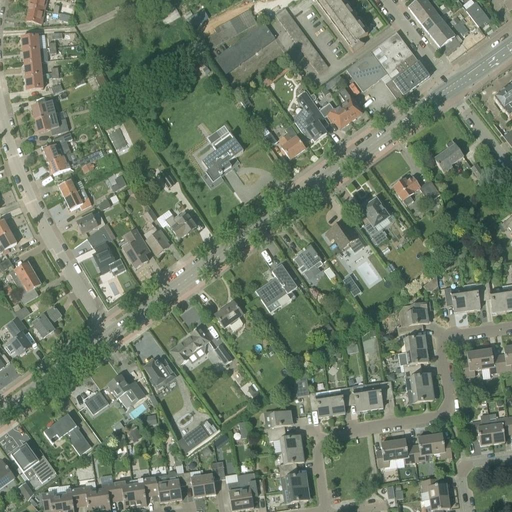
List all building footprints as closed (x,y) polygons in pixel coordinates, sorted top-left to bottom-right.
[(31,0),(29,8),(45,12),(47,0),(31,0)] [(322,8),(333,0),(316,0),(322,8)] [(328,16),(344,5),(340,0),(333,0),(322,8),(328,16)] [(415,18),(435,3),(437,1),(436,0),(420,0),(408,9),(415,18)] [(474,6),(470,2),(463,8),(479,28),(488,21),(476,5),(474,6)] [(441,12),(435,3),(415,18),(422,27),(441,12)] [(334,24),(350,13),(344,5),(328,16),(334,24)] [(42,26),(45,12),(29,8),(26,22),(42,26)] [(165,27),(179,19),(173,9),(159,17),(165,27)] [(428,35),(444,24),(443,23),(443,24),(440,19),(448,12),(446,9),(441,12),(422,27),(428,35)] [(279,22),(289,15),(285,10),(276,17),(279,22)] [(208,19),(203,11),(187,20),(191,29),(208,19)] [(205,53),(257,25),(249,11),(214,30),(216,34),(200,43),(205,53)] [(340,32),(356,21),(350,13),(334,24),(340,32)] [(70,24),(72,18),(61,15),(60,22),(70,24)] [(283,27),(292,20),(289,15),(279,22),(283,27)] [(286,32),(296,25),(292,20),(283,27),(286,32)] [(346,40),(362,29),(356,21),(340,32),(346,40)] [(434,42),(456,25),(453,21),(446,27),(444,24),(428,35),(434,42)] [(456,25),(434,42),(446,57),(460,46),(459,45),(462,43),(456,35),(460,33),(463,37),(468,33),(463,26),(460,22),(456,25)] [(290,37),(299,30),(296,25),(286,32),(290,37)] [(227,77),(275,41),(264,26),(215,61),(227,77)] [(352,48),(361,42),(368,37),(362,29),(346,40),(352,48)] [(293,41),(303,34),(299,30),(290,37),(293,41)] [(297,46),(306,39),(303,34),(293,41),(297,46)] [(429,79),(396,35),(341,76),(343,79),(349,75),(363,94),(387,76),(391,82),(385,86),(394,99),(401,94),(404,98),(429,79)] [(23,52),(39,50),(38,37),(22,39),(23,52)] [(300,51),(310,44),(306,39),(297,46),(300,51)] [(352,48),(349,49),(353,54),(364,46),(361,42),(352,48)] [(304,56),(314,49),(310,44),(300,51),(304,56)] [(308,61),(317,54),(314,49),(304,56),(308,61)] [(24,65),(41,63),(39,50),(23,52),(24,65)] [(169,51),(156,58),(160,66),(173,58),(169,51)] [(311,65),(321,58),(317,54),(308,61),(311,65)] [(315,70),(324,63),(321,58),(311,65),(315,70)] [(25,78),(42,77),(41,71),(41,63),(24,65),(25,78)] [(324,63),(315,70),(318,75),(328,68),(324,63)] [(101,91),(109,87),(102,76),(95,79),(101,91)] [(42,77),(25,78),(27,91),(43,90),(42,77)] [(53,96),(63,92),(61,85),(50,90),(53,96)] [(508,118),(511,115),(511,86),(494,100),(503,113),(504,113),(508,118)] [(109,87),(101,91),(102,92),(107,102),(109,102),(110,104),(116,100),(109,87)] [(340,110),(350,124),(362,116),(357,109),(345,91),(339,96),(346,105),(340,110)] [(309,99),(309,98),(306,94),(298,100),(308,115),(295,124),(302,135),(304,137),(306,139),(308,141),(311,141),(311,142),(312,141),(314,144),(326,135),(317,124),(323,119),(319,113),(312,103),(309,99)] [(241,104),(245,110),(251,106),(247,100),(241,104)] [(44,105),(32,108),(35,122),(56,116),(57,115),(54,102),(44,105)] [(112,110),(120,106),(117,102),(110,106),(112,110)] [(350,124),(340,110),(335,113),(330,105),(319,113),(323,119),(324,119),(324,120),(329,117),(330,116),(335,124),(336,124),(340,131),(350,124)] [(56,116),(35,122),(39,135),(50,132),(52,137),(69,133),(66,120),(60,122),(58,115),(57,115),(56,116)] [(290,162),(305,151),(297,139),(298,138),(291,128),(285,132),(288,136),(279,143),(283,149),(282,150),(290,162)] [(511,149),(511,131),(503,138),(511,149)] [(271,148),(277,143),(270,134),(264,138),(271,148)] [(49,164),(60,160),(70,155),(65,144),(72,141),(70,135),(53,142),(55,148),(43,152),(49,164)] [(234,159),(243,153),(230,136),(213,148),(217,153),(202,164),(208,172),(206,173),(213,183),(231,170),(231,169),(231,168),(228,163),(234,159)] [(443,175),(452,169),(451,167),(464,158),(452,142),(446,146),(449,150),(434,161),(443,175)] [(70,155),(60,160),(49,164),(54,177),(71,170),(68,165),(78,161),(75,154),(70,155)] [(82,168),(91,165),(96,162),(93,155),(87,157),(79,161),(82,168)] [(91,165),(82,168),(85,175),(94,171),(91,165)] [(481,184),(487,180),(477,165),(471,169),(481,184)] [(169,190),(174,186),(165,172),(159,176),(169,190)] [(65,201),(79,194),(76,186),(74,184),(71,178),(66,181),(67,184),(59,188),(65,201)] [(114,194),(126,186),(121,178),(114,182),(117,186),(111,189),(114,194)] [(413,193),(419,189),(412,179),(407,183),(405,181),(393,189),(403,202),(410,197),(414,194),(413,193)] [(421,191),(420,191),(429,204),(441,196),(432,183),(421,191)] [(79,194),(65,201),(71,212),(80,208),(81,211),(91,206),(84,191),(79,194)] [(101,212),(111,208),(107,201),(99,207),(101,212)] [(379,205),(376,201),(362,212),(374,229),(388,219),(386,215),(388,214),(381,204),(379,205)] [(151,225),(156,221),(150,212),(145,216),(151,225)] [(83,236),(97,228),(94,222),(101,219),(98,213),(77,224),(83,236)] [(175,219),(173,216),(165,220),(169,225),(179,240),(196,229),(187,215),(182,219),(180,215),(175,219)] [(511,232),(511,217),(500,226),(505,232),(509,228),(511,232)] [(0,239),(10,234),(4,222),(0,223),(0,239)] [(342,225),(326,236),(330,242),(333,240),(341,252),(347,248),(352,254),(365,244),(355,231),(349,235),(349,234),(349,233),(347,230),(346,230),(342,225)] [(117,268),(105,245),(112,241),(103,228),(87,240),(92,251),(95,249),(98,254),(93,257),(102,276),(110,272),(117,268)] [(159,234),(155,229),(145,237),(148,242),(158,256),(168,249),(165,245),(167,244),(160,234),(159,234)] [(135,271),(148,263),(144,257),(150,253),(145,245),(137,231),(131,235),(125,238),(129,243),(131,248),(124,252),(135,271)] [(10,234),(0,239),(0,248),(2,252),(5,256),(10,253),(8,250),(17,245),(10,234)] [(377,247),(383,243),(377,234),(371,238),(377,247)] [(440,257),(453,248),(447,240),(439,246),(439,247),(435,250),(440,257)] [(323,266),(310,249),(293,261),(294,262),(295,261),(309,280),(319,273),(317,270),(323,266)] [(0,270),(2,273),(12,267),(8,260),(0,264),(0,270)] [(16,286),(35,276),(28,264),(9,275),(16,286)] [(395,270),(391,265),(386,268),(390,274),(395,270)] [(287,297),(296,290),(281,268),(272,275),(275,280),(255,294),(265,308),(285,295),(287,297)] [(336,277),(333,273),(327,277),(330,281),(336,277)] [(35,276),(16,286),(22,296),(20,298),(24,305),(38,296),(34,290),(41,286),(35,276)] [(431,291),(438,286),(436,278),(425,287),(427,291),(431,291)] [(505,313),(503,293),(490,295),(488,284),(482,285),(484,299),(490,298),(492,315),(505,313)] [(478,300),(484,299),(482,285),(475,286),(476,291),(464,293),(467,313),(480,311),(478,300)] [(350,292),(354,299),(361,294),(356,287),(350,292)] [(467,313),(464,293),(451,295),(450,289),(444,290),(446,305),(452,304),(454,315),(467,313)] [(511,291),(503,293),(505,313),(511,311),(511,291)] [(225,330),(243,317),(233,304),(215,317),(225,330)] [(397,336),(412,334),(411,328),(428,325),(426,313),(431,313),(429,304),(410,306),(411,313),(406,314),(408,327),(396,328),(397,336)] [(15,314),(21,322),(30,315),(25,308),(15,314)] [(44,339),(54,332),(49,325),(61,317),(55,309),(34,325),(44,339)] [(21,322),(15,314),(18,319),(6,328),(15,340),(5,348),(13,358),(17,355),(19,357),(31,348),(22,335),(27,331),(21,322)] [(328,325),(321,330),(328,340),(335,334),(328,325)] [(180,367),(189,361),(187,358),(209,342),(199,329),(191,335),(192,337),(170,353),(180,367)] [(405,354),(425,351),(423,338),(413,340),(412,334),(397,336),(398,342),(404,342),(405,354)] [(359,353),(357,345),(346,348),(348,355),(359,353)] [(226,366),(232,362),(221,346),(215,351),(226,366)] [(511,367),(511,366),(511,347),(503,349),(505,360),(499,361),(501,374),(511,372),(511,367)] [(403,374),(418,372),(417,366),(428,364),(425,351),(405,354),(407,367),(402,367),(403,374)] [(501,374),(499,361),(493,362),(491,351),(479,353),(482,371),(489,370),(490,376),(501,374)] [(474,372),(482,371),(479,353),(467,355),(468,365),(462,366),(464,380),(475,378),(474,372)] [(2,358),(0,354),(0,371),(4,369),(4,368),(10,364),(4,356),(2,358)] [(155,365),(153,362),(144,369),(152,380),(151,381),(155,387),(157,386),(158,387),(166,381),(168,384),(176,378),(166,363),(161,366),(159,363),(157,363),(156,364),(155,365)] [(410,392),(431,389),(429,376),(419,378),(418,372),(403,374),(404,378),(404,385),(409,384),(410,392)] [(309,397),(308,395),(306,375),(294,384),(296,398),(309,397)] [(129,388),(121,378),(108,387),(117,400),(125,395),(133,406),(145,397),(135,384),(129,388)] [(384,384),(386,398),(392,397),(390,383),(384,384)] [(260,394),(253,384),(249,388),(248,391),(252,397),(256,398),(260,394)] [(379,399),(386,398),(384,384),(377,385),(366,387),(366,392),(369,412),(381,410),(379,399)] [(369,412),(366,392),(353,394),(352,388),(346,390),(348,404),(354,403),(356,414),(369,412)] [(431,389),(410,392),(412,406),(433,402),(431,389)] [(342,405),(348,404),(346,390),(339,391),(340,396),(328,398),(331,418),(343,416),(342,405)] [(91,414),(107,403),(99,392),(83,403),(91,414)] [(331,418),(328,398),(316,400),(315,394),(308,395),(309,397),(311,410),(317,409),(318,420),(331,418)] [(154,408),(156,407),(158,406),(153,396),(149,398),(154,408)] [(268,437),(283,434),(282,428),(292,426),(290,413),(277,415),(276,412),(264,414),(267,430),(268,437)] [(92,448),(68,416),(44,434),(53,446),(73,431),(80,440),(72,446),(80,457),(92,448)] [(150,426),(148,417),(142,418),(143,428),(150,426)] [(503,433),(509,432),(508,420),(497,421),(497,427),(490,428),(493,446),(505,444),(503,433)] [(213,426),(211,427),(207,422),(177,444),(183,457),(217,432),(213,426)] [(124,429),(119,423),(113,428),(118,434),(124,429)] [(493,446),(490,428),(483,429),(482,423),(471,425),(473,438),(479,437),(480,448),(493,446)] [(132,437),(140,432),(134,424),(126,430),(132,437)] [(282,454),(302,451),(300,438),(283,440),(283,434),(268,437),(269,443),(280,441),(282,454)] [(219,439),(225,446),(230,442),(225,435),(219,439)] [(430,438),(433,456),(440,455),(441,460),(452,458),(450,446),(444,447),(442,436),(430,438)] [(426,457),(433,456),(430,438),(418,439),(419,450),(413,451),(415,464),(426,462),(426,457)] [(415,464),(413,451),(407,452),(405,441),(393,443),(396,462),(403,460),(404,466),(415,464)] [(389,463),(396,462),(393,443),(381,445),(383,456),(376,457),(378,470),(390,468),(389,463)] [(56,474),(44,457),(38,461),(27,445),(11,457),(24,474),(29,481),(36,476),(43,484),(51,478),(49,476),(54,472),(56,475),(56,474)] [(201,453),(205,459),(212,454),(208,448),(201,453)] [(279,474),(294,471),(293,465),(304,464),(302,451),(282,454),(283,466),(278,467),(279,474)] [(173,467),(181,465),(180,458),(172,459),(173,467)] [(0,490),(15,480),(2,463),(0,464),(0,490)] [(218,470),(220,482),(225,481),(223,463),(217,464),(218,470)] [(214,483),(220,482),(218,470),(212,471),(212,476),(202,478),(205,498),(216,496),(214,483)] [(286,492),(307,489),(305,476),(295,477),(294,471),(279,474),(280,480),(285,479),(286,492)] [(186,487),(185,475),(178,476),(175,473),(168,474),(167,477),(168,483),(172,503),(182,502),(180,488),(186,487)] [(205,498),(202,478),(191,480),(190,474),(185,475),(186,487),(192,486),(194,500),(205,498)] [(160,505),(172,503),(168,483),(167,477),(150,479),(152,493),(158,492),(160,505)] [(152,495),(152,493),(150,479),(138,481),(138,486),(133,487),(136,509),(147,508),(145,496),(152,495)] [(429,501),(448,498),(446,486),(435,487),(434,481),(422,483),(423,494),(428,494),(429,501)] [(258,496),(256,484),(256,483),(249,484),(247,482),(238,483),(239,492),(243,511),(254,510),(252,496),(258,496)] [(136,509),(133,487),(127,487),(126,483),(114,485),(116,500),(123,499),(125,511),(136,509)] [(231,511),(241,511),(243,511),(239,492),(238,483),(238,484),(228,485),(231,511)] [(28,503),(34,496),(26,484),(18,489),(28,503)] [(110,511),(109,501),(116,500),(114,485),(102,487),(103,491),(97,492),(99,511),(110,511)] [(99,511),(97,492),(91,493),(90,488),(78,490),(80,505),(87,504),(88,511),(99,511)] [(62,511),(61,497),(59,489),(48,490),(48,495),(42,496),(44,511),(51,510),(51,511),(62,511)] [(307,489),(286,492),(288,505),(309,501),(307,489)] [(74,511),(73,506),(80,505),(78,490),(66,492),(67,496),(61,497),(62,511),(74,511)] [(425,511),(438,511),(439,511),(450,510),(448,498),(429,501),(431,508),(425,509),(425,511)]
